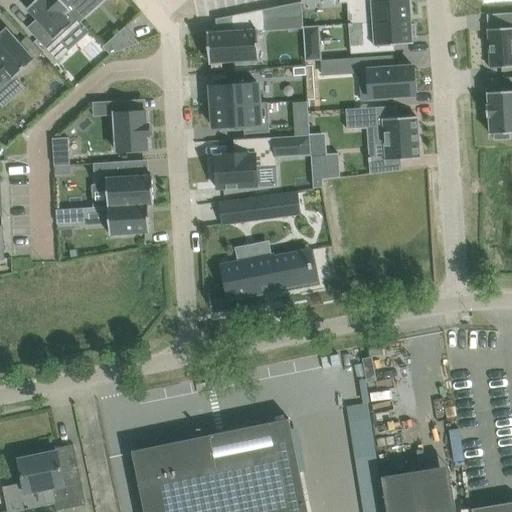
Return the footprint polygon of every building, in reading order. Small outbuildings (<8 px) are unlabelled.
[(36,0),(27,9),(37,19),(27,28),(58,62),(68,53),(90,32),(81,22),(79,19),(61,0),(36,0)] [(61,0),(79,19),(81,22),(100,4),(96,0),(61,0)] [(340,0),(340,3),(360,2),(362,23),(412,20),(410,0),(340,0)] [(302,2),(274,7),(275,20),(303,18),(302,2)] [(235,31),(208,33),(210,63),(236,62),(237,66),(256,64),(256,60),(260,60),(258,31),(266,31),(265,9),(234,15),(235,31)] [(503,28),(488,29),(491,68),(511,66),(511,12),(502,13),(503,28)] [(363,44),(351,45),(351,54),(395,51),(395,45),(413,43),(413,36),(416,36),(415,24),(412,24),(412,20),(362,23),(363,44)] [(320,26),(304,27),(304,28),(306,61),(321,60),(322,60),(320,26)] [(0,88),(12,77),(14,79),(36,59),(7,27),(0,33),(0,88)] [(125,27),(104,47),(111,54),(140,43),(125,27)] [(322,60),(321,60),(321,64),(323,64),(323,60),(353,58),(354,72),(360,72),(363,102),(388,100),(388,96),(416,94),(414,67),(394,68),(393,55),(322,60)] [(306,67),(294,68),(294,76),(306,75),(306,67)] [(233,85),(211,87),(212,106),(260,103),(259,83),(244,84),(244,81),(233,82),(233,85)] [(489,105),(487,105),(487,117),(489,117),(491,134),(494,134),(495,139),(510,139),(510,133),(511,132),(511,90),(488,92),(489,105)] [(308,102),(296,103),(298,136),(310,135),(308,102)] [(260,103),(212,106),(214,127),(236,126),(236,129),(244,128),(245,134),(270,132),(268,103),(260,103)] [(397,106),(346,109),(348,129),(376,127),(377,143),(385,143),(386,161),(420,158),(417,117),(398,118),(397,106)] [(148,113),(115,115),(117,152),(150,150),(150,137),(151,137),(150,122),(149,122),(148,113)] [(292,128),(279,129),(280,137),(292,136),(292,128)] [(216,166),(213,166),(213,179),(217,178),(218,189),(227,188),(227,189),(238,188),(238,187),(258,186),(257,166),(276,165),(276,157),(311,155),(310,135),(292,136),(280,137),(235,140),(236,153),(223,154),(224,155),(216,156),(216,166)] [(70,139),(53,140),(53,151),(54,165),(72,164),(70,139)] [(339,152),(311,155),(314,188),(320,188),(320,178),(341,177),(339,152)] [(127,161),(94,163),(95,185),(108,184),(109,205),(109,206),(154,203),(153,175),(128,177),(127,161)] [(72,173),(72,164),(54,165),(55,174),(72,173)] [(287,195),(241,201),(244,221),(290,215),(287,195)] [(154,203),(109,206),(110,235),(150,233),(148,205),(154,204),(154,203)] [(78,208),(56,209),(57,225),(79,224),(78,208)] [(239,262),(224,265),(230,299),(263,292),(262,284),(278,281),(279,288),(315,280),(310,250),(273,257),(274,261),(258,264),(254,244),(236,248),(239,262)] [(308,511),(293,438),(289,418),(133,451),(137,470),(145,511),(308,511)] [(43,455),(19,460),(25,493),(44,489),(47,504),(54,502),(56,511),(87,504),(74,444),(42,451),(43,455)] [(456,511),(452,486),(431,490),(429,478),(420,479),(419,470),(382,476),(388,511),(456,511)] [(511,511),(511,501),(473,508),(473,511),(511,511)]
